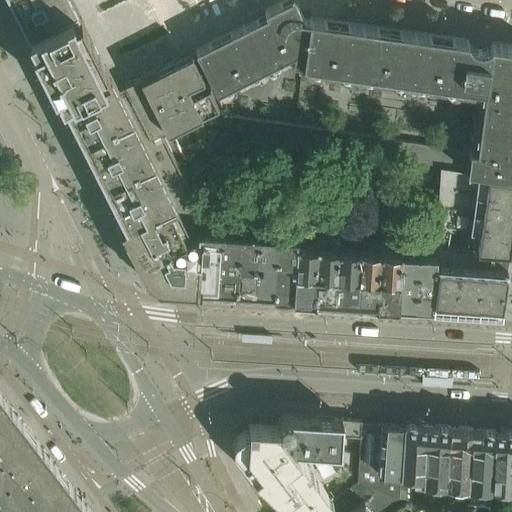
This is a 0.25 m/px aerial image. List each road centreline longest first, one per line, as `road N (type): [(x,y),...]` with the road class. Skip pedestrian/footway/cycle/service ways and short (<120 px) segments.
road 1 (tertiary): [(511,341),(104,309)]
road 2 (tertiary): [(162,417),(232,384),(511,397)]
road 3 (residential): [(104,309),(44,183)]
road 4 (tertiary): [(162,417),(104,309)]
